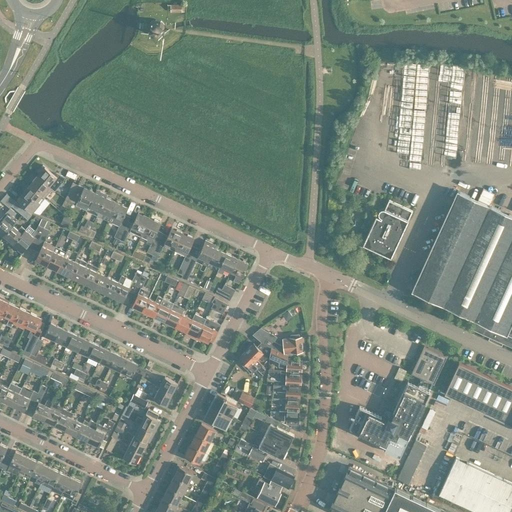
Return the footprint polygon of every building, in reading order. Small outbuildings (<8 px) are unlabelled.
[(165,23),(165,20),(163,17),(161,16),(160,15),(157,15),(154,16),(153,16),(151,17),(149,20),(149,23),(149,26),(151,29),(154,31),(157,31),(160,31),(163,29),(164,27),(165,23)] [(39,173),(36,176),(51,189),(54,191),(61,182),(62,182),(65,177),(56,173),(53,174),(51,173),(51,172),(50,171),(42,165),(37,171),(39,173)] [(33,182),(30,186),(44,198),(51,189),(36,176),(32,181),(33,182)] [(73,182),(67,194),(73,196),(78,185),(73,182)] [(40,203),(39,203),(44,198),(30,186),(29,185),(17,199),(32,212),(40,203)] [(73,196),(71,201),(76,204),(75,205),(81,208),(86,210),(95,192),(91,191),(91,190),(84,187),(83,187),(78,185),(73,196)] [(412,290),(455,309),(475,318),(470,328),(511,347),(511,215),(457,191),(412,290)] [(95,192),(86,210),(91,213),(97,215),(99,211),(106,197),(107,195),(100,192),(99,194),(95,192)] [(73,196),(67,194),(62,205),(68,207),(71,201),(73,196)] [(97,215),(97,216),(103,219),(108,221),(116,202),(112,201),(113,200),(106,197),(99,211),(97,215)] [(391,257),(412,211),(389,200),(384,209),(383,209),(381,209),(379,210),(378,212),(378,214),(380,216),(381,217),(377,225),(372,223),(363,244),(391,257)] [(11,206),(20,214),(24,209),(14,201),(11,206)] [(120,204),(116,202),(108,221),(119,226),(114,237),(111,243),(116,245),(118,239),(119,239),(127,221),(128,221),(129,217),(124,215),(128,207),(120,204)] [(0,235),(2,237),(17,220),(11,214),(14,211),(10,207),(0,218),(0,235)] [(30,215),(24,209),(20,214),(27,219),(30,215)] [(127,221),(119,239),(125,242),(130,231),(140,236),(149,217),(143,214),(142,216),(138,213),(139,212),(138,212),(133,223),(128,221),(127,221)] [(149,217),(140,236),(147,240),(146,243),(150,245),(147,252),(152,255),(162,233),(157,230),(160,222),(154,219),(153,221),(149,218),(149,217)] [(63,218),(60,224),(67,227),(70,221),(63,218)] [(24,229),(11,245),(21,253),(26,247),(33,250),(44,228),(47,221),(41,219),(36,229),(35,231),(28,225),(24,229)] [(17,220),(2,237),(11,245),(24,229),(21,226),(18,230),(13,225),(17,220)] [(81,226),(79,231),(88,235),(91,230),(90,230),(84,227),(81,225),(81,226)] [(162,233),(152,255),(157,257),(163,246),(174,251),(182,233),(176,230),(176,231),(171,229),(172,228),(171,227),(168,235),(162,233)] [(35,260),(46,265),(55,247),(44,242),(49,231),(44,228),(33,250),(38,253),(35,260)] [(182,233),(174,251),(185,256),(187,252),(190,245),(194,238),(187,235),(187,236),(182,234),(183,233),(182,233)] [(204,242),(197,256),(204,259),(202,264),(207,266),(209,261),(215,248),(211,246),(213,243),(205,240),(204,242)] [(46,265),(57,270),(66,252),(55,247),(46,265)] [(209,261),(207,266),(211,268),(213,263),(220,266),(226,253),(219,250),(215,248),(209,261)] [(135,249),(132,255),(149,262),(151,257),(135,249)] [(68,275),(74,261),(68,258),(70,253),(66,251),(66,252),(57,270),(68,275)] [(179,267),(177,273),(182,275),(185,270),(190,258),(192,255),(187,252),(185,256),(179,267)] [(220,266),(217,272),(222,274),(224,270),(230,272),(230,271),(237,258),(233,256),(226,253),(220,266)] [(68,275),(79,280),(87,262),(76,257),(74,261),(68,275)] [(182,275),(181,278),(187,280),(190,272),(196,261),(190,258),(185,270),(182,275)] [(237,258),(230,271),(236,274),(233,280),(239,283),(248,263),(240,260),(237,258)] [(79,280),(89,285),(96,271),(98,267),(87,262),(79,280)] [(89,285),(100,291),(107,277),(96,271),(89,285)] [(118,281),(111,296),(122,301),(127,291),(132,293),(141,274),(136,272),(132,280),(121,275),(118,281)] [(132,306),(142,311),(148,298),(142,295),(144,290),(141,288),(144,282),(147,277),(141,274),(132,293),(136,295),(132,306)] [(111,296),(118,281),(107,277),(100,291),(111,296)] [(174,286),(176,280),(171,278),(168,283),(174,286)] [(207,279),(203,288),(208,290),(210,285),(212,281),(207,279)] [(193,288),(182,283),(178,291),(177,293),(188,299),(193,288)] [(224,284),(221,289),(221,290),(232,295),(235,290),(224,284)] [(221,290),(221,289),(218,288),(215,294),(229,301),(232,295),(221,290)] [(212,296),(210,295),(205,293),(202,299),(205,300),(209,302),(212,296)] [(142,311),(153,316),(161,298),(158,296),(155,302),(148,298),(142,311)] [(211,302),(212,303),(213,303),(220,306),(225,309),(228,304),(214,297),(211,302)] [(172,303),(161,298),(153,316),(163,321),(172,303)] [(2,315),(3,315),(9,318),(6,324),(11,327),(12,324),(11,323),(19,307),(8,302),(2,315)] [(175,326),(181,314),(183,308),(172,303),(163,321),(175,326)] [(213,303),(211,308),(217,311),(220,306),(213,303)] [(23,328),(25,326),(23,325),(29,312),(19,307),(11,323),(12,324),(12,323),(23,328)] [(23,325),(25,326),(31,329),(27,336),(29,337),(22,353),(29,356),(30,354),(37,338),(44,324),(40,321),(41,318),(29,312),(23,325)] [(175,326),(186,331),(192,319),(181,314),(175,326)] [(186,332),(185,334),(192,337),(193,335),(196,336),(205,319),(201,317),(194,314),(192,319),(186,331),(186,332)] [(205,319),(196,336),(208,342),(209,340),(212,342),(220,325),(205,318),(205,319)] [(55,340),(60,327),(50,322),(44,335),(55,340)] [(55,340),(66,345),(72,333),(60,327),(55,340)] [(268,331),(261,343),(270,348),(287,355),(291,354),(291,352),(302,351),(301,336),(299,336),(298,334),(297,333),(291,334),(290,335),(290,337),(282,338),(283,346),(276,342),(278,337),(268,331)] [(66,345),(77,350),(83,338),(72,333),(66,345)] [(7,347),(12,338),(6,335),(2,344),(7,347)] [(43,341),(37,338),(30,354),(35,356),(43,341)] [(77,350),(87,356),(93,343),(83,338),(77,350)] [(87,356),(98,361),(104,348),(93,343),(87,356)] [(252,343),(246,350),(256,360),(259,357),(263,362),(267,358),(269,360),(269,356),(270,348),(261,343),(257,347),(252,343)] [(359,406),(349,428),(385,445),(384,447),(396,453),(400,455),(405,443),(408,437),(429,392),(429,391),(420,387),(424,379),(434,384),(447,356),(425,346),(424,345),(423,348),(416,361),(414,365),(411,373),(420,378),(416,386),(407,381),(396,405),(393,412),(385,408),(381,416),(359,406)] [(2,348),(0,353),(8,357),(11,352),(2,348)] [(98,361),(109,366),(115,353),(104,348),(98,361)] [(269,356),(279,360),(279,364),(286,365),(286,370),(301,371),(301,361),(300,361),(287,360),(287,355),(270,348),(269,356)] [(250,374),(254,370),(262,378),(266,370),(256,360),(246,350),(239,357),(244,363),(241,365),(250,374)] [(18,362),(20,357),(11,352),(8,357),(18,362)] [(109,366),(120,371),(126,358),(115,353),(109,366)] [(134,371),(141,374),(144,368),(137,365),(138,364),(126,358),(120,371),(131,376),(134,371)] [(25,359),(23,364),(27,366),(30,368),(32,362),(29,361),(25,359)] [(32,362),(30,368),(34,370),(37,371),(40,366),(37,365),(32,362)] [(511,386),(458,362),(457,365),(444,393),(511,424),(511,386)] [(151,371),(145,369),(144,368),(141,374),(148,377),(151,371)] [(71,373),(69,376),(77,380),(78,376),(81,371),(76,369),(74,374),(71,373)] [(301,374),(279,372),(280,370),(274,369),(268,369),(268,374),(279,375),(279,377),(285,378),(285,383),(300,384),(301,374)] [(61,382),(63,377),(53,372),(50,377),(61,382)] [(157,389),(170,395),(176,383),(164,377),(157,389)] [(7,387),(1,400),(12,406),(21,388),(10,382),(7,387)] [(77,383),(74,389),(82,392),(85,387),(77,383)] [(24,411),(27,404),(31,406),(37,393),(33,391),(22,385),(21,388),(12,406),(24,411)] [(32,415),(43,420),(51,402),(47,400),(44,405),(39,402),(46,387),(42,385),(38,393),(37,393),(31,406),(35,408),(32,415)] [(299,398),(300,387),(272,385),(272,390),(286,391),(285,397),(299,398)] [(92,397),(94,391),(85,387),(82,392),(92,397)] [(138,389),(135,395),(140,398),(146,401),(149,395),(143,392),(138,389)] [(170,395),(157,389),(153,398),(165,404),(170,395)] [(249,406),(253,398),(235,389),(231,397),(249,406)] [(209,405),(231,416),(237,405),(224,399),(226,397),(216,392),(209,405)] [(99,394),(98,400),(104,403),(107,397),(99,394)] [(140,398),(133,394),(130,400),(144,408),(147,402),(146,401),(140,398)] [(299,410),(299,400),(272,398),(272,404),(278,404),(279,403),(285,403),(284,410),(299,410)] [(43,420),(54,425),(62,408),(63,407),(51,402),(43,420)] [(209,405),(203,419),(212,423),(213,421),(225,427),(231,416),(209,405)] [(54,425),(65,430),(71,417),(73,413),(62,408),(54,425)] [(137,416),(135,422),(137,423),(139,424),(155,432),(160,421),(157,419),(156,419),(158,414),(148,409),(146,413),(143,419),(142,419),(137,416)] [(298,423),(299,413),(278,411),(278,415),(284,416),(284,422),(298,423)] [(245,415),(242,422),(249,426),(252,419),(245,415)] [(264,435),(287,446),(293,435),(288,432),(290,427),(267,416),(265,421),(269,423),(264,435)] [(76,435),(82,423),(71,417),(65,430),(76,435)] [(87,440),(95,423),(95,422),(90,420),(88,422),(83,420),(82,423),(76,435),(87,440)] [(88,438),(87,440),(98,446),(103,448),(106,441),(115,423),(108,420),(105,427),(96,423),(95,423),(88,438)] [(118,421),(116,426),(125,430),(126,431),(129,427),(118,421)] [(195,433),(210,441),(215,430),(201,422),(195,433)] [(245,432),(248,427),(249,426),(242,422),(239,429),(245,432)] [(155,432),(139,424),(134,435),(146,441),(149,443),(155,432)] [(114,431),(113,431),(111,436),(117,439),(120,435),(114,431)] [(195,433),(190,444),(204,452),(208,453),(213,443),(210,441),(195,433)] [(128,446),(141,452),(146,441),(134,435),(128,446)] [(281,458),(287,446),(264,435),(258,446),(254,444),(253,445),(251,449),(265,456),(268,451),(281,458)] [(112,437),(105,449),(110,452),(117,440),(112,437)] [(231,447),(235,440),(230,437),(226,445),(231,447)] [(396,478),(408,484),(426,445),(414,439),(395,478),(396,478)] [(199,463),(204,452),(190,444),(184,455),(199,463)] [(141,452),(128,446),(123,457),(135,463),(141,452)] [(263,461),(265,456),(251,449),(249,454),(263,461)] [(7,456),(2,469),(7,471),(7,470),(17,475),(19,472),(26,456),(15,450),(12,458),(7,456)] [(26,456),(19,472),(30,477),(31,474),(37,461),(26,456)] [(478,511),(507,511),(511,502),(511,482),(456,457),(439,493),(478,511)] [(215,466),(220,469),(224,461),(219,459),(215,466)] [(37,461),(31,474),(37,477),(34,482),(40,485),(40,483),(48,466),(37,461)] [(267,469),(264,476),(271,479),(287,487),(294,475),(270,463),(267,469)] [(175,473),(173,477),(187,485),(193,473),(179,466),(176,465),(173,472),(175,473)] [(48,466),(40,483),(51,489),(53,484),(59,471),(48,466)] [(349,467),(328,510),(331,511),(378,511),(383,501),(390,488),(390,486),(349,467)] [(50,490),(62,495),(70,477),(59,471),(53,484),(51,489),(50,490)] [(207,480),(201,492),(206,495),(215,478),(206,473),(204,472),(201,478),(203,479),(207,480)] [(70,477),(62,495),(72,500),(71,503),(72,503),(75,505),(81,494),(77,492),(81,482),(70,477)] [(181,495),(187,485),(173,477),(167,488),(181,495)] [(279,491),(281,485),(269,479),(268,483),(258,478),(255,485),(260,488),(256,495),(274,504),(280,492),(279,491)] [(176,505),(181,495),(167,488),(162,498),(176,505)] [(378,511),(443,511),(394,488),(393,489),(390,488),(383,501),(378,511)] [(253,499),(254,497),(241,491),(238,497),(249,502),(251,503),(253,499)] [(196,502),(201,505),(206,495),(201,492),(196,502)] [(7,496),(5,501),(14,506),(17,500),(7,496)] [(162,511),(172,511),(176,505),(162,498),(156,509),(162,511)] [(43,507),(47,509),(51,501),(47,499),(43,507)] [(249,502),(244,511),(264,511),(260,510),(263,504),(253,499),(251,503),(249,502)] [(27,511),(29,506),(21,502),(18,508),(27,511)] [(190,511),(197,511),(201,505),(196,502),(190,511)]
